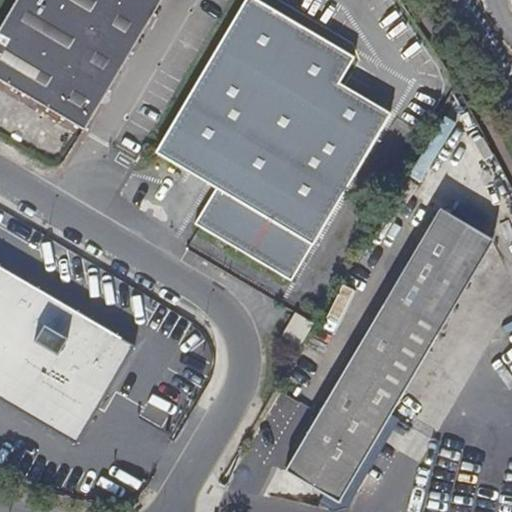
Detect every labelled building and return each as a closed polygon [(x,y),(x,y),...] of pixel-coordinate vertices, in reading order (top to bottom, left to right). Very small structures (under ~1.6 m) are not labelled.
[(0,84),(81,134),(160,0),(16,0),(0,27),(0,84)] [(353,63),(331,50),(248,1),(155,156),(214,192),(193,227),(217,241),(290,284),(390,119),(338,89),(353,63)] [(289,475),(343,508),(503,253),(487,243),(496,227),(472,212),(463,228),(448,219),(289,475)] [(0,398),(76,443),(134,345),(0,267),(0,398)] [(297,353),(314,323),(296,312),(279,342),(297,353)]
